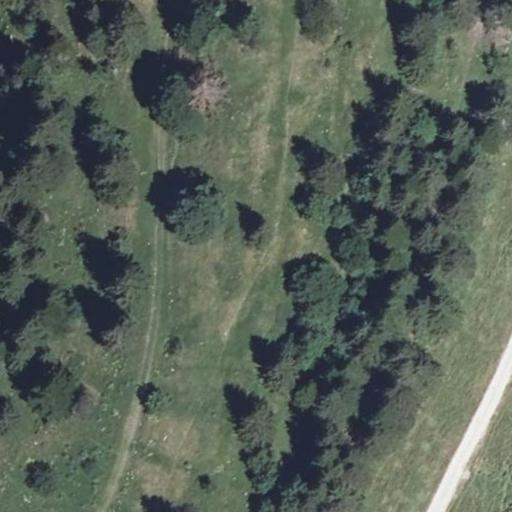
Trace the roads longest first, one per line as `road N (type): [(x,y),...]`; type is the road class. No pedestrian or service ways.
road 1 (track): [(170,0),(152,325),(119,467),(98,511)]
road 2 (track): [(511,357),(436,511)]
